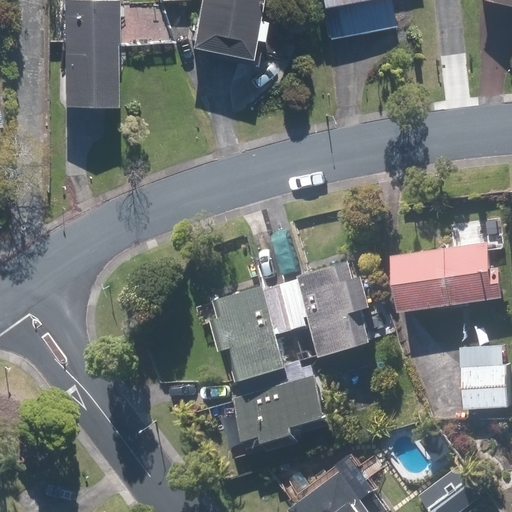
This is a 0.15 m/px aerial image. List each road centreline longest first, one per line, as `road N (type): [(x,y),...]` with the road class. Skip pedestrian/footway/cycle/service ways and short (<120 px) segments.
road 1 (residential): [(17,293),(101,236),(199,196),(303,163),(434,138),(511,134)]
road 2 (residential): [(17,293),(183,511)]
